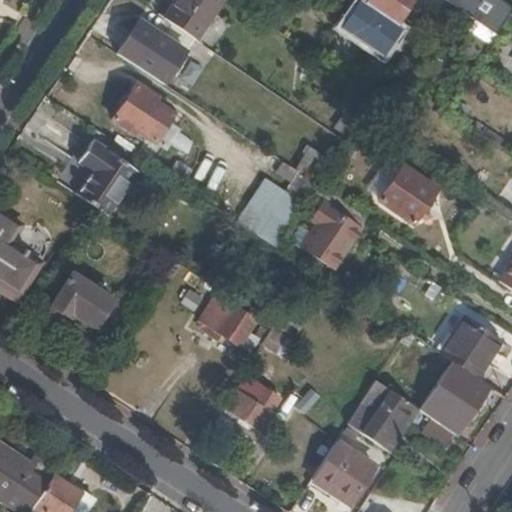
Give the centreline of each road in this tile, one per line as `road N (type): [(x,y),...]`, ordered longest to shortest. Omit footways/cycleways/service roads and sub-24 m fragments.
road 1 (residential): [(0,359),(234,511)]
road 2 (residential): [(0,112),(75,0)]
